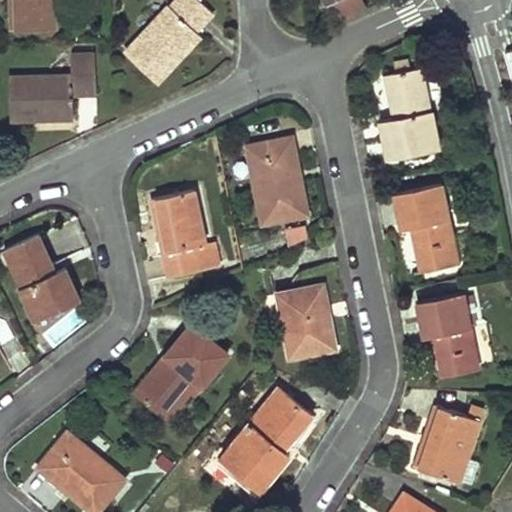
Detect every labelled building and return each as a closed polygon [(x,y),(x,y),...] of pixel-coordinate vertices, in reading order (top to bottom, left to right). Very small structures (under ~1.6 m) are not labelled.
[(51,28),(50,0),(7,0),(8,29),(51,28)] [(202,0),(172,0),(125,51),(157,80),(200,34),(195,29),(213,9),(202,0)] [(10,71),(11,118),(73,116),(72,90),(97,89),(96,54),(71,55),(71,69),(10,71)] [(385,70),(394,113),(430,105),(421,62),(385,70)] [(439,143),(430,105),(394,113),(379,116),(387,154),(439,143)] [(309,212),(293,133),(244,143),(260,222),(309,212)] [(398,225),(412,222),(448,215),(441,180),(391,190),(398,225)] [(159,250),(205,241),(194,186),(148,195),(159,250)] [(448,215),(412,222),(421,265),(457,258),(448,215)] [(285,242),(307,238),(304,223),(282,227),(285,242)] [(39,232),(0,249),(0,262),(12,289),(20,285),(34,317),(78,298),(64,266),(55,270),(39,232)] [(205,241),(159,250),(164,274),(220,263),(216,239),(205,241)] [(324,280),(274,290),(287,357),(337,348),(324,280)] [(420,333),(432,331),(471,324),(464,289),(414,298),(420,333)] [(479,365),(471,324),(432,331),(440,373),(479,365)] [(228,353),(193,325),(138,393),(170,419),(191,392),(195,395),(228,353)] [(312,415),(280,387),(220,458),(260,491),(291,453),(285,448),(312,415)] [(435,406),(413,464),(469,484),(477,462),(466,457),(479,422),(435,406)] [(98,511),(125,480),(68,432),(40,466),(94,511),(98,511)] [(432,511),(404,493),(392,511),(432,511)]
